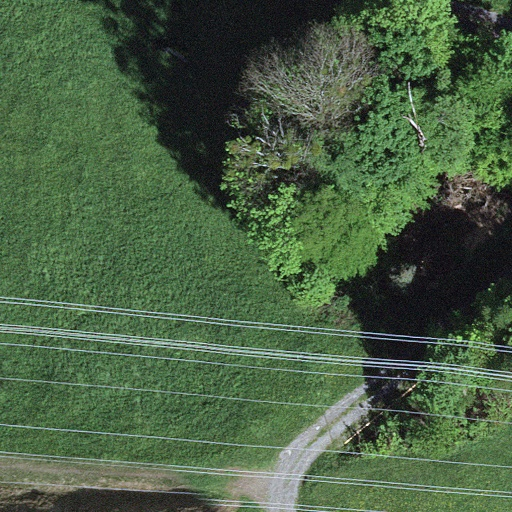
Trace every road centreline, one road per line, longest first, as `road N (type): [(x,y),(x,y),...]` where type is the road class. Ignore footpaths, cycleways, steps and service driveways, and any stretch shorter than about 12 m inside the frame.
road 1 (track): [(511,284),(319,435),(288,492),(289,511)]
road 2 (track): [(353,0),(511,32)]
